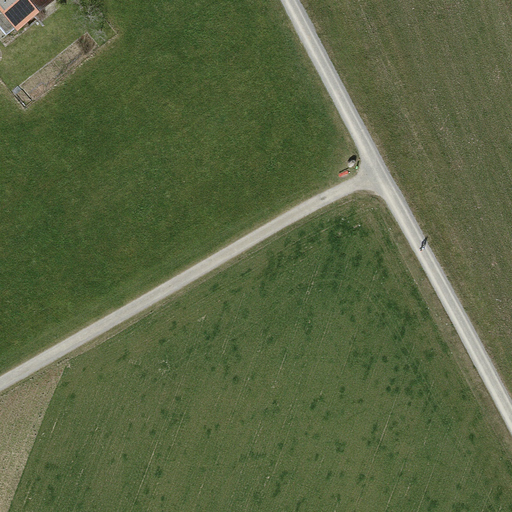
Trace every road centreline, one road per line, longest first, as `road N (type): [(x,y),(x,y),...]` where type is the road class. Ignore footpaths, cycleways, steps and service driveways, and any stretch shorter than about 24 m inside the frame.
road 1 (track): [(290,0),(511,408)]
road 2 (track): [(382,175),(0,390)]
